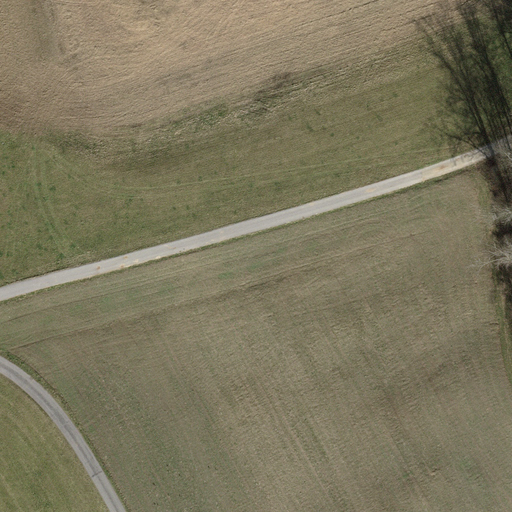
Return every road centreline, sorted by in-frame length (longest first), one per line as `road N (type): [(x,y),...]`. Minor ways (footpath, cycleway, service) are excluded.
road 1 (track): [(0,295),(398,183),(511,138)]
road 2 (unclassified): [(0,365),(56,413),(117,511)]
